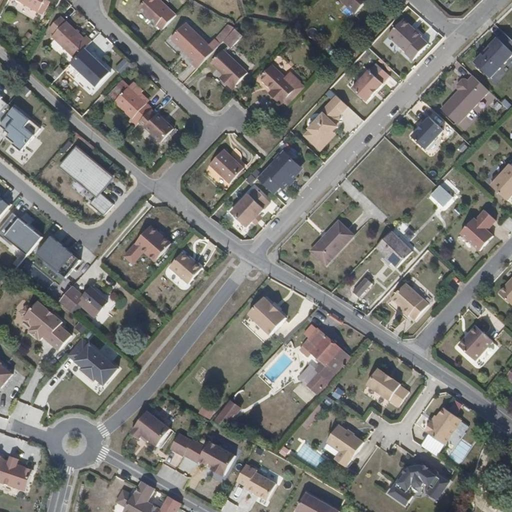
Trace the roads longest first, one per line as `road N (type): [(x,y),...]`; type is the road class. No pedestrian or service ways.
road 1 (residential): [(458,39),(253,258)]
road 2 (residential): [(162,186),(208,136),(206,122),(87,0)]
road 3 (residential): [(91,436),(143,396),(253,258)]
road 4 (residential): [(0,169),(91,243),(147,183)]
road 5 (residential): [(147,183),(0,51)]
road 6 (residential): [(413,357),(253,258)]
road 7 (residential): [(413,357),(511,248)]
road 8 (residential): [(92,447),(208,511)]
road 9 (residential): [(511,425),(413,357)]
